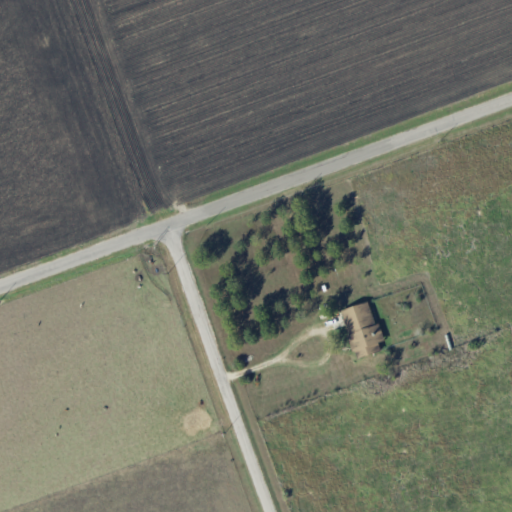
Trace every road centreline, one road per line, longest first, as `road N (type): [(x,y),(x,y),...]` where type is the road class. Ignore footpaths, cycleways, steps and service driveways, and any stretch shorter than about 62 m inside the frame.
road 1 (residential): [(0,283),(511,100)]
road 2 (residential): [(164,224),(268,511)]
